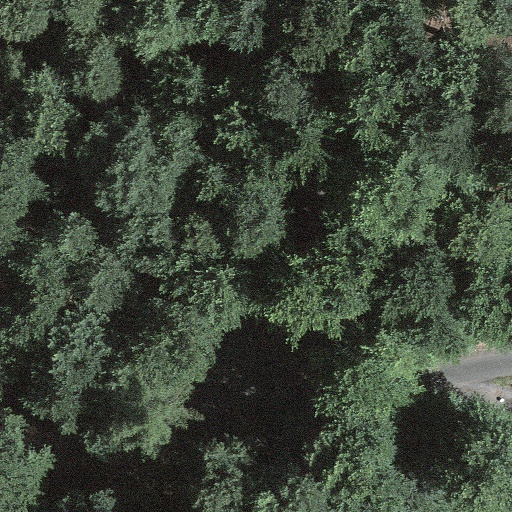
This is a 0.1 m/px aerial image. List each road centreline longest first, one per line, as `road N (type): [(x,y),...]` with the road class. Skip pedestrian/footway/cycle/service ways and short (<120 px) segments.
road 1 (track): [(348,0),(343,31),(237,299),(254,364)]
road 2 (track): [(254,364),(275,387),(308,399),(480,355),(511,355)]
road 3 (track): [(308,399),(64,511)]
